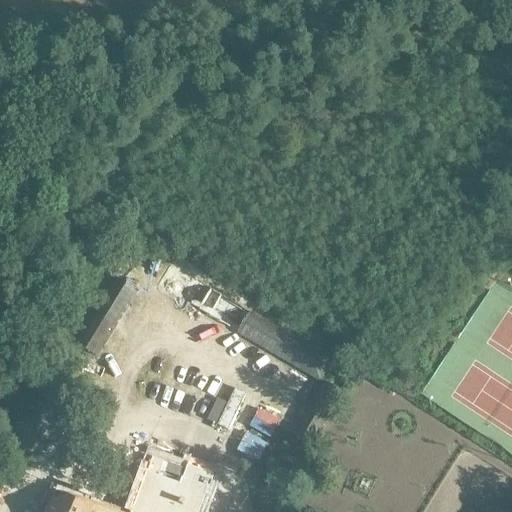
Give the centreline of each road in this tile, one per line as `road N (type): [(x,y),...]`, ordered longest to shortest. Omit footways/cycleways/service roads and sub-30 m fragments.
road 1 (track): [(0,419),(24,366),(0,225)]
road 2 (unknown): [(96,394),(225,473),(236,511)]
